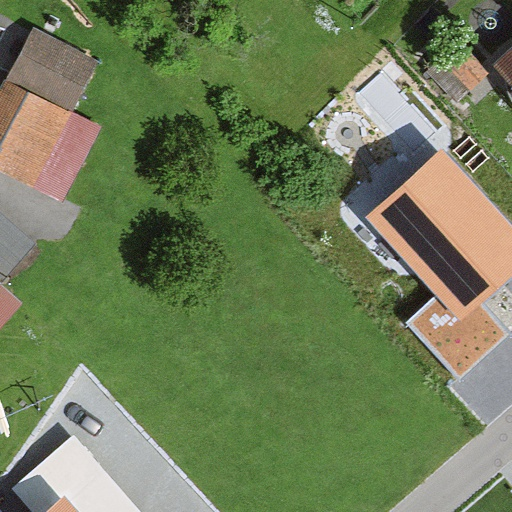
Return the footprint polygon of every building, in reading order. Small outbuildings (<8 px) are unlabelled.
[(101,68),(32,38),(0,110),(0,178),(44,197),(101,68)] [(511,52),(497,66),(511,81),(511,52)] [(511,271),(511,230),(439,152),(368,217),(461,318),(511,271)] [(0,333),(21,307),(0,290),(0,333)] [(66,511),(58,502),(46,511),(66,511)]
